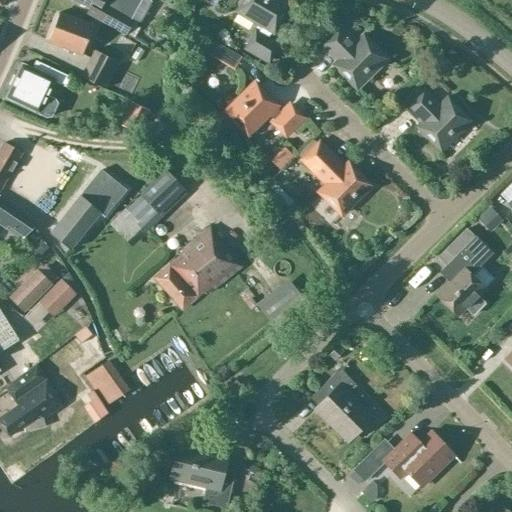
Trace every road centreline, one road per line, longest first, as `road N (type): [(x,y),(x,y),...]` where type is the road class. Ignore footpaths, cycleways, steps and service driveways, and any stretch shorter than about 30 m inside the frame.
road 1 (residential): [(355,511),(268,426),(262,403),(359,305)]
road 2 (residential): [(443,219),(295,68)]
road 3 (residential): [(505,455),(359,305)]
road 4 (residential): [(359,305),(443,219)]
